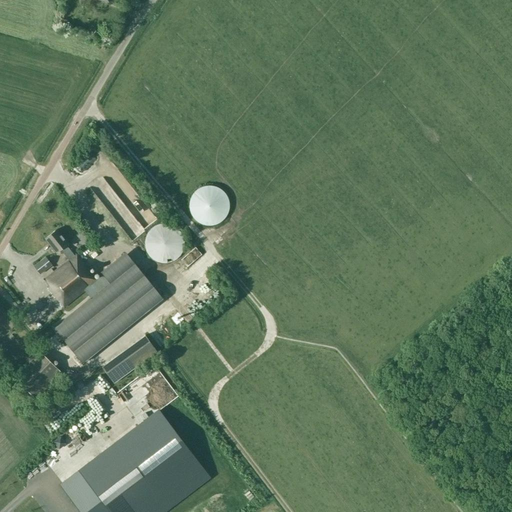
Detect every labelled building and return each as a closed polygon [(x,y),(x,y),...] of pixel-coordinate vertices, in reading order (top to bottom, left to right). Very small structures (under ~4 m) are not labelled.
[(58,25),(64,27),(67,21),(61,18),(58,25)] [(89,186),(100,198),(112,187),(100,175),(89,186)] [(229,203),(228,201),(228,200),(227,199),(227,197),(226,196),(225,194),(223,193),(222,191),(219,189),(217,188),(215,187),(213,187),(211,187),(209,186),(205,187),(202,188),(200,189),(198,190),(196,191),(194,193),(192,195),(191,197),(190,199),(189,202),(189,204),(189,206),(189,207),(189,209),(189,210),(190,212),(190,214),(191,216),(192,217),(192,218),(193,219),(194,220),(196,222),(197,223),(198,224),(200,224),(201,225),(202,226),(204,226),(205,226),(207,227),(208,227),(210,227),(211,227),(213,226),(214,226),(216,225),(219,224),(220,223),(222,222),(223,221),(224,220),(225,219),(226,218),(226,216),(227,215),(228,213),(229,210),(229,207),(229,205),(229,203)] [(124,199),(132,210),(140,203),(132,192),(124,199)] [(99,228),(107,237),(111,233),(103,224),(99,228)] [(175,259),(177,258),(178,257),(179,256),(180,255),(181,254),(181,253),(182,251),(183,250),(183,248),(184,246),(184,244),(184,242),(184,241),(183,240),(183,238),(183,237),(182,236),(182,235),(181,233),(180,232),(180,231),(178,230),(177,228),(175,227),(174,226),(172,225),(170,225),(168,224),(167,224),(166,224),(163,224),(161,224),(159,224),(157,225),(156,225),(155,226),(153,227),(152,228),(151,229),(150,230),(148,232),(148,233),(147,234),(146,236),(146,237),(145,239),(145,240),(145,241),(145,243),(145,244),(145,245),(145,246),(145,248),(146,249),(146,251),(147,252),(148,253),(148,254),(150,256),(150,257),(151,258),(153,259),(154,259),(155,260),(157,261),(159,262),(160,262),(161,262),(163,263),(165,263),(167,262),(169,262),(170,262),(171,261),(173,261),(174,260),(175,259)] [(68,243),(57,229),(45,239),(56,253),(60,249),(68,260),(44,279),(49,286),(47,287),(63,307),(84,290),(90,298),(54,327),(82,363),(162,298),(125,251),(100,272),(103,275),(96,280),(76,253),(74,255),(66,245),(68,243)] [(45,257),(34,266),(40,274),(51,265),(45,257)] [(175,333),(186,327),(180,318),(170,324),(175,333)] [(145,335),(101,367),(113,383),(156,351),(145,335)] [(34,399),(60,372),(38,350),(12,376),(34,399)] [(128,387),(143,410),(177,388),(162,365),(128,387)] [(55,413),(38,422),(44,432),(73,416),(65,402),(53,409),(55,413)] [(90,511),(162,511),(208,477),(157,410),(66,480),(90,511)]
